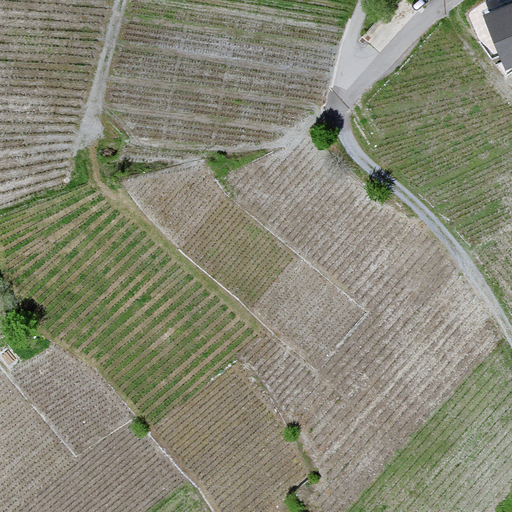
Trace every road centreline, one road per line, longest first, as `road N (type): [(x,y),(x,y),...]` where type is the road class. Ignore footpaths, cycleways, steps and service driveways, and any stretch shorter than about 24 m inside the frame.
road 1 (track): [(338,104),(351,156),(438,238),(511,343)]
road 2 (track): [(338,104),(435,11),(458,0)]
road 3 (track): [(96,131),(134,0)]
